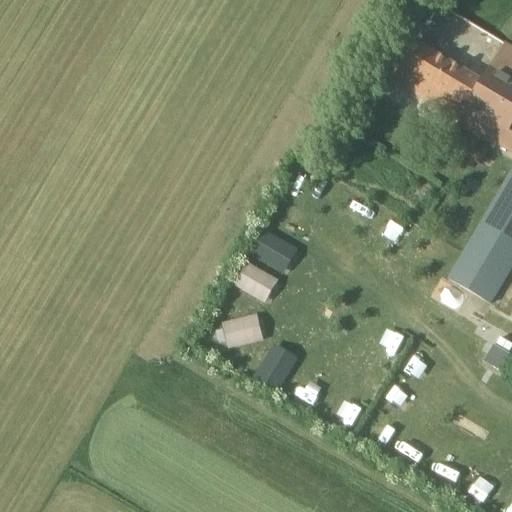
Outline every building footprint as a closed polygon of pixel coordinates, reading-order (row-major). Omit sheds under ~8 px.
[(482,82),(416,43),(392,82),(458,121),(482,82)] [(511,49),(505,45),(482,82),(458,121),(511,152),(511,49)] [(484,156),(468,146),(462,156),(479,166),(484,156)] [(511,268),(511,174),(493,206),(480,198),(474,208),(487,216),(449,281),(490,305),(511,268)] [(391,243),(399,226),(383,219),(375,236),(391,243)] [(278,273),(293,250),(262,230),(247,253),(278,273)] [(241,262),(229,286),(263,302),(275,278),(241,262)] [(260,341),(255,315),(220,321),(226,348),(260,341)] [(254,379),(279,391),(295,359),(270,346),(254,379)] [(494,346),(484,363),(501,373),(511,356),(494,346)] [(364,362),(350,378),(364,389),(378,374),(364,362)] [(345,397),(335,415),(353,425),(363,407),(345,397)] [(368,423),(369,437),(395,435),(394,421),(368,423)] [(408,443),(399,459),(415,468),(424,453),(408,443)] [(481,498),(487,480),(474,475),(468,494),(481,498)]
